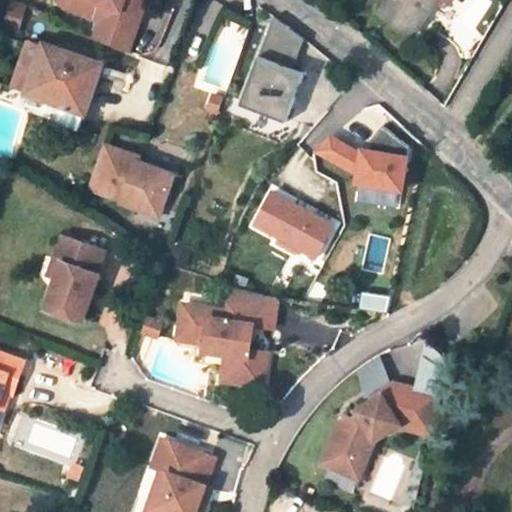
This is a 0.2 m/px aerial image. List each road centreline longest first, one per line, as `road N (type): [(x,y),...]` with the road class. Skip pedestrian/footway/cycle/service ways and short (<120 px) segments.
road 1 (residential): [(279,434),(349,356),(437,305),(484,259),(511,203)]
road 2 (residential): [(443,135),(282,0)]
road 3 (residential): [(121,383),(279,434)]
road 4 (residential): [(511,24),(443,135)]
